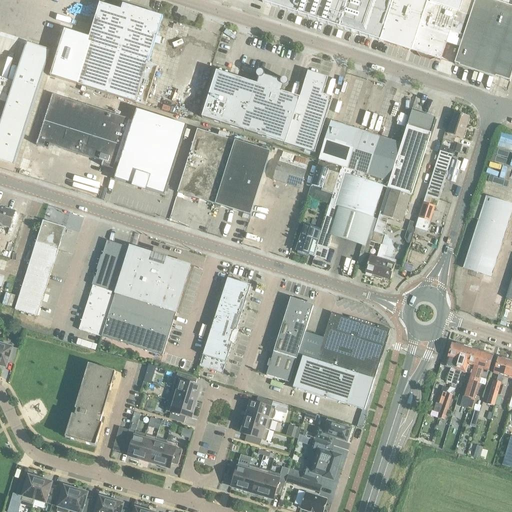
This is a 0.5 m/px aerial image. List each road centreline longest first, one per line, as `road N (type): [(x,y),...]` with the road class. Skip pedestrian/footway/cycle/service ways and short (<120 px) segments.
road 1 (tertiary): [(368,295),(0,180)]
road 2 (unclassified): [(494,103),(185,0)]
road 3 (residential): [(199,480),(217,484),(240,398),(211,389),(185,475)]
road 4 (unclassified): [(448,251),(494,103)]
road 5 (residential): [(0,395),(38,457),(100,474)]
